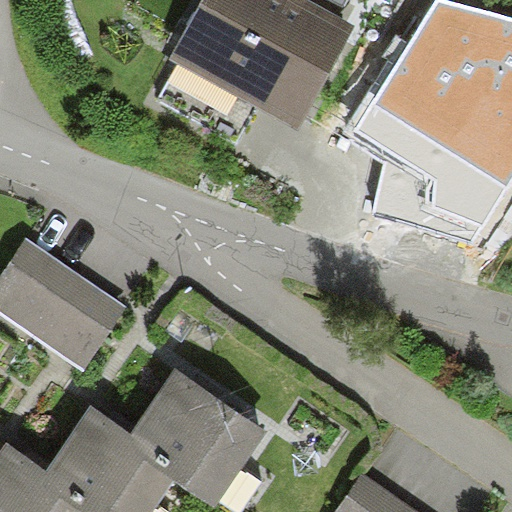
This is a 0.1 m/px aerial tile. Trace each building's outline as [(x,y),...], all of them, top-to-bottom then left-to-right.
[(197,0),(167,56),(297,128),(350,32),(292,0),(197,0)] [(127,310),(23,243),(0,278),(0,324),(83,378),(127,310)] [(217,511),(269,437),(175,373),(130,439),(137,444),(131,454),(178,486),(215,511),(217,511)] [(130,439),(90,412),(44,479),(93,511),(160,511),(178,486),(131,454),(137,444),(130,439)] [(93,511),(44,479),(1,449),(0,450),(0,511),(93,511)] [(408,511),(357,480),(336,511),(408,511)]
